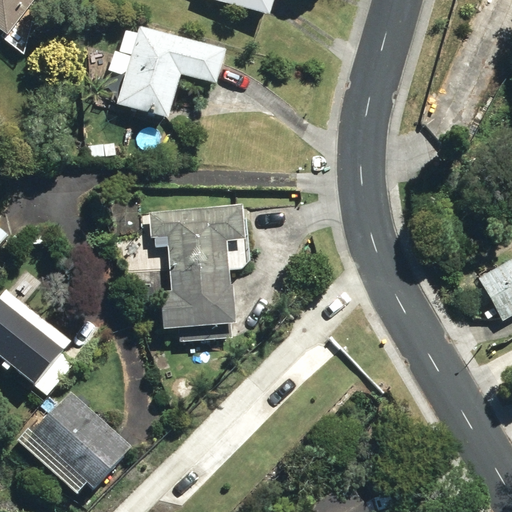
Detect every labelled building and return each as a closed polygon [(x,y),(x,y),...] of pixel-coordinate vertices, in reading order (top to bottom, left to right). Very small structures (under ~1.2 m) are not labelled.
[(0,0),(0,28),(8,35),(34,0),(0,0)] [(219,0),(272,14),(275,0),(219,0)] [(118,104),(170,118),(181,73),(219,82),(227,49),(140,26),(118,104)] [(103,144),(89,145),(90,157),(104,157),(103,144)] [(161,291),(164,329),(178,328),(179,342),(233,338),(232,324),(238,324),(235,285),(232,285),(228,240),(246,239),(244,205),(149,212),(151,237),(168,235),(172,290),(161,291)] [(511,259),(481,278),(505,320),(511,316),(511,259)] [(0,297),(0,357),(35,386),(70,341),(6,290),(0,297)] [(498,313),(492,303),(482,309),(488,319),(498,313)] [(159,354),(164,372),(174,369),(170,352),(159,354)] [(70,391),(33,431),(95,488),(132,446),(70,391)] [(306,511),(370,511),(347,481),(306,511)]
